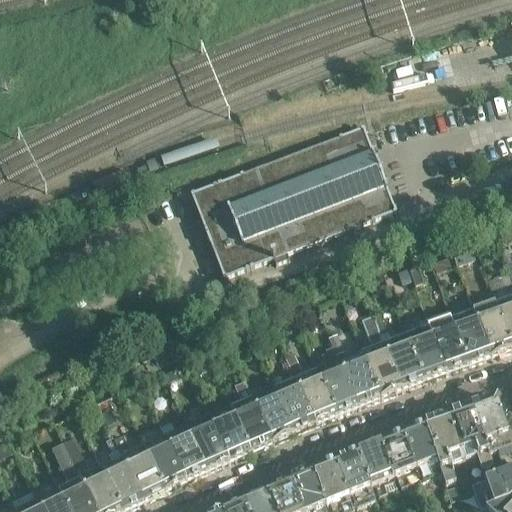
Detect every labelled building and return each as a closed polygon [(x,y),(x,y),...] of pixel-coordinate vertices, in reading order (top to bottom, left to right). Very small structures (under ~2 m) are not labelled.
[(364,131),(192,199),(207,236),(224,283),(270,264),(271,265),(276,264),(277,268),(290,263),(288,258),(397,216),(379,170),(364,131)] [(454,263),(457,270),(474,263),(472,257),(454,263)] [(438,267),(442,277),(454,272),(450,262),(438,267)] [(490,283),(497,305),(511,349),(511,286),(509,276),(490,283)] [(354,305),(370,300),(367,290),(351,295),(354,305)] [(445,297),(453,321),(469,369),(491,362),(475,313),(467,290),(445,297)] [(470,298),(475,313),(491,362),(511,354),(511,349),(497,305),(484,310),(478,296),(470,298)] [(424,310),(415,313),(419,324),(428,321),(424,310)] [(403,394),(386,346),(383,337),(379,328),(376,318),(363,322),(373,351),(364,354),(381,403),(403,394)] [(453,321),(431,329),(447,377),(469,369),(453,321)] [(385,326),(379,328),(383,337),(388,335),(385,326)] [(447,377),(431,329),(418,333),(408,337),(425,386),(447,377)] [(282,347),(277,334),(261,342),(266,354),(282,347)] [(342,335),(333,338),(336,348),(339,356),(349,352),(342,335)] [(383,337),(386,346),(403,394),(425,386),(408,337),(396,342),(389,335),(388,335),(383,337)] [(162,363),(154,343),(136,350),(143,366),(153,362),(154,366),(162,363)] [(339,356),(336,348),(330,350),(333,358),(339,356)] [(242,357),(239,349),(233,351),(237,360),(242,357)] [(364,354),(342,363),(359,411),(381,403),(364,354)] [(298,356),(289,360),(294,373),(303,369),(298,356)] [(342,363),(319,372),(337,420),(359,411),(342,363)] [(319,372),(297,381),(316,429),(337,420),(319,372)] [(178,383),(175,375),(166,378),(170,387),(178,383)] [(297,381),(276,390),(295,438),(316,429),(297,381)] [(250,393),(253,400),(273,448),(295,438),(276,390),(262,396),(259,389),(250,393)] [(143,391),(133,396),(137,403),(147,398),(143,391)] [(253,400),(232,409),(252,456),(273,447),(273,448),(253,400)] [(479,408),(471,411),(488,457),(493,472),(499,479),(511,474),(511,448),(498,407),(493,405),(479,409),(479,408)] [(232,409),(209,419),(230,466),(252,456),(232,409)] [(183,420),(187,429),(208,475),(230,466),(209,419),(205,410),(183,420)] [(447,420),(463,465),(477,460),(486,484),(496,480),(493,472),(488,457),(471,411),(447,420)] [(110,415),(103,418),(109,430),(116,427),(110,415)] [(447,420),(423,429),(436,466),(439,474),(441,474),(446,488),(457,485),(453,474),(465,469),(463,465),(447,420)] [(162,430),(166,439),(187,486),(208,475),(187,429),(175,435),(171,426),(162,430)] [(436,466),(423,429),(401,438),(417,484),(418,488),(429,484),(428,483),(440,478),(436,466)] [(414,475),(401,438),(379,448),(392,486),(395,493),(404,489),(417,484),(414,475)] [(166,439),(144,450),(166,496),(166,497),(187,486),(166,439)] [(120,453),(123,460),(145,506),(166,496),(144,450),(140,442),(120,453)] [(65,447),(81,481),(95,511),(121,511),(102,470),(90,476),(74,443),(65,447)] [(99,462),(102,470),(121,511),(133,511),(145,506),(123,460),(120,453),(116,444),(108,447),(113,456),(109,457),(99,462)] [(69,487),(59,492),(69,511),(95,511),(81,481),(65,447),(53,453),(69,487)] [(384,489),(392,486),(379,448),(355,457),(372,504),(382,500),(378,492),(384,489)] [(0,466),(16,458),(12,450),(0,456),(0,466)] [(355,457),(333,466),(347,502),(347,503),(350,511),(351,511),(372,504),(355,457)] [(347,502),(333,466),(312,475),(325,511),(350,511),(347,503),(347,502)] [(489,511),(509,505),(511,502),(511,474),(499,479),(496,480),(486,484),(480,486),(472,489),(480,511),(489,511)] [(291,484),(290,484),(301,511),(325,511),(312,475),(291,484)] [(477,477),(468,480),(471,489),(472,489),(480,486),(477,477)] [(301,511),(290,484),(268,494),(275,511),(301,511)] [(460,503),(455,491),(446,494),(451,507),(460,503)] [(69,511),(59,492),(38,502),(42,511),(69,511)] [(275,511),(268,494),(243,504),(247,511),(275,511)] [(33,505),(19,511),(42,511),(38,502),(33,505)] [(511,511),(511,502),(509,505),(489,511),(511,511)]
